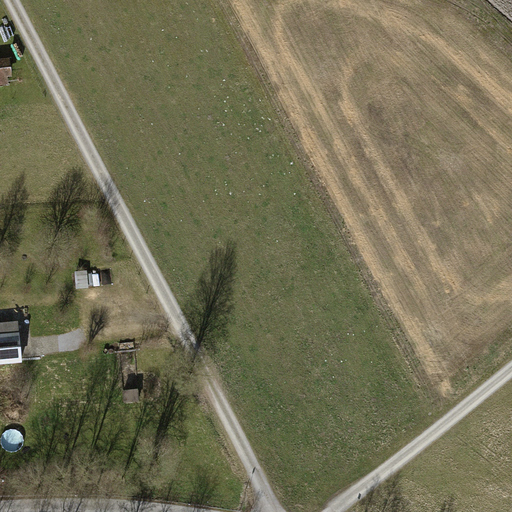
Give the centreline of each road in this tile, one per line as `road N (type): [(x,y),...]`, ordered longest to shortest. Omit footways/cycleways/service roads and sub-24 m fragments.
road 1 (track): [(266,511),(252,469),(9,0)]
road 2 (track): [(511,368),(333,511)]
